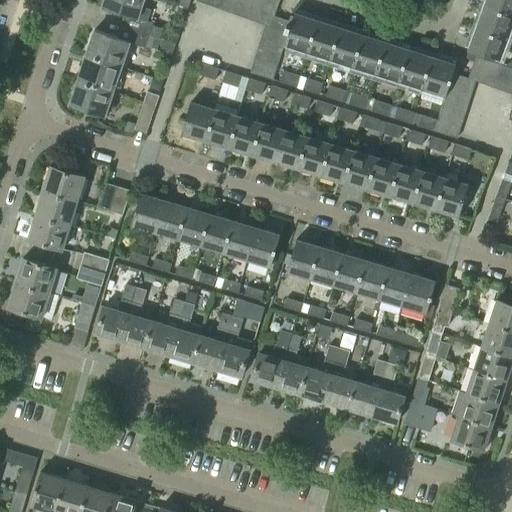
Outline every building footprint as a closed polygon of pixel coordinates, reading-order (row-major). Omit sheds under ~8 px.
[(175,44),(157,38),(160,29),(158,28),(158,26),(151,24),(151,23),(147,22),(151,9),(145,8),(147,0),(102,0),(100,7),(124,15),(120,26),(175,44)] [(221,0),(208,0),(207,4),(218,8),(221,0)] [(234,0),(221,0),(218,8),(229,13),(234,0)] [(234,0),(229,13),(241,17),(247,0),(234,0)] [(247,0),(241,17),(252,21),(260,0),(247,0)] [(272,3),(264,0),(260,0),(252,21),(264,25),(272,3)] [(511,0),(484,0),(483,6),(511,15),(511,0)] [(474,28),(506,39),(511,23),(511,15),(483,6),(474,28)] [(283,45),(307,53),(318,18),(294,10),(293,13),(287,33),(283,45)] [(330,60),(341,25),(318,18),(307,53),(330,60)] [(352,67),(363,33),(341,25),(330,60),(352,67)] [(171,54),(175,44),(120,26),(116,38),(93,30),(85,56),(120,67),(128,43),(143,48),(144,46),(152,48),(152,47),(171,54)] [(283,45),(287,33),(264,26),(260,38),(283,45)] [(475,54),(498,61),(506,39),(474,28),(466,50),(475,54)] [(375,74),(386,41),(363,33),(352,67),(375,74)] [(279,56),(283,45),(260,38),(257,49),(279,56)] [(398,81),(408,48),(386,41),(375,74),(398,81)] [(421,88),(431,56),(408,48),(398,81),(421,88)] [(276,68),(279,56),(257,49),(253,61),(276,68)] [(467,77),(474,80),(490,86),(498,63),(497,63),(498,61),(475,54),(467,77)] [(120,67),(85,56),(76,81),(112,92),(120,67)] [(447,85),(451,73),(454,64),(431,56),(421,88),(444,96),(447,85)] [(276,68),(253,61),(250,73),(272,80),(276,68)] [(510,67),(498,63),(490,86),(501,90),(510,67)] [(199,74),(214,79),(218,69),(202,64),(199,74)] [(511,68),(510,67),(501,90),(511,94),(511,68)] [(245,89),(248,78),(225,71),(218,95),(235,100),(239,87),(245,89)] [(283,71),(280,82),(296,87),(299,76),(283,71)] [(451,73),(447,85),(470,92),(474,80),(467,77),(451,73)] [(248,78),(245,89),(261,94),(264,83),(248,78)] [(303,89),(318,94),(322,83),(306,78),(303,89)] [(112,92),(76,81),(68,106),(103,117),(112,92)] [(271,85),(268,96),(284,101),(287,90),(271,85)] [(326,97),(342,102),(346,90),(330,85),(326,97)] [(467,103),(470,92),(447,85),(444,96),(443,96),(467,103)] [(141,102),(154,106),(158,95),(145,90),(141,102)] [(294,92),(290,103),(307,109),(310,98),(294,92)] [(348,104),(364,109),(368,97),(352,92),(348,104)] [(463,115),(467,103),(443,96),(440,108),(463,115)] [(317,100),(313,111),(330,116),(333,105),(317,100)] [(371,112),(387,116),(391,105),(375,100),(371,112)] [(154,106),(141,102),(133,130),(145,134),(154,106)] [(204,140),(214,109),(190,102),(180,133),(204,140)] [(339,107),(336,118),(353,123),(356,112),(339,107)] [(395,119),(410,124),(413,112),(398,107),(395,119)] [(459,127),(463,115),(440,108),(436,119),(459,127)] [(214,109),(204,140),(227,147),(237,116),(214,109)] [(382,132),(385,121),(362,114),(359,125),(382,132)] [(432,131),(436,119),(422,115),(418,127),(432,131)] [(250,154),(259,123),(237,116),(227,147),(250,154)] [(259,123),(250,154),(273,161),(285,121),(275,118),(273,127),(259,123)] [(436,119),(432,131),(455,138),(459,127),(436,119)] [(285,121),(273,161),(296,168),(305,137),(283,130),(286,121),(285,121)] [(385,121),(382,132),(399,138),(402,126),(385,121)] [(408,128),(405,140),(421,145),(425,134),(408,128)] [(431,136),(427,147),(438,150),(445,153),(448,141),(431,136)] [(305,137),(296,168),(319,175),(328,144),(305,137)] [(454,143),(450,154),(467,160),(466,162),(474,165),(478,150),(454,143)] [(328,144),(319,175),(342,182),(351,151),(328,144)] [(351,151),(342,182),(365,189),(374,158),(351,151)] [(374,158),(365,189),(387,196),(397,164),(374,158)] [(397,164),(387,196),(410,203),(420,171),(397,164)] [(43,191),(77,201),(85,176),(50,166),(43,191)] [(497,193),(506,196),(511,180),(511,170),(506,168),(497,193)] [(420,171),(410,203),(433,210),(443,178),(420,171)] [(443,178),(433,210),(457,217),(458,215),(470,219),(479,189),(443,178)] [(110,211),(118,186),(105,182),(97,207),(110,211)] [(118,186),(110,211),(123,215),(131,190),(118,186)] [(36,214),(70,225),(77,201),(43,191),(36,214)] [(506,196),(497,193),(488,218),(497,222),(506,196)] [(155,232),(164,201),(141,194),(131,225),(155,232)] [(178,239),(187,207),(164,201),(155,232),(178,239)] [(201,246),(210,214),(187,207),(178,239),(201,246)] [(70,225),(36,214),(29,239),(63,249),(70,225)] [(223,253),(233,221),(210,214),(201,246),(223,253)] [(246,260),(256,228),(233,221),(223,253),(246,260)] [(256,228),(246,260),(270,267),(279,235),(256,228)] [(309,279),(319,247),(295,239),(285,271),(309,279)] [(332,285),(342,253),(319,247),(309,279),(332,285)] [(145,265),(148,256),(132,251),(129,261),(145,265)] [(81,265),(106,272),(110,259),(85,252),(81,265)] [(355,292),(365,260),(342,253),(332,285),(355,292)] [(16,282),(59,295),(49,292),(57,267),(23,257),(16,282)] [(169,272),(171,263),(155,258),(153,267),(169,272)] [(378,299),(388,267),(365,260),(355,292),(378,299)] [(106,272),(81,265),(77,277),(102,285),(106,272)] [(192,279),(195,270),(178,265),(175,274),(192,279)] [(401,306),(411,274),(388,267),(378,299),(401,306)] [(215,286),(218,277),(201,272),(198,281),(215,286)] [(411,274),(401,306),(425,313),(434,281),(411,274)] [(238,293),(241,284),(224,279),(221,288),(238,293)] [(59,295),(16,282),(8,307),(29,313),(24,328),(38,332),(42,316),(52,319),(59,295)] [(120,340),(136,287),(126,284),(118,310),(103,306),(95,333),(120,340)] [(437,312),(451,316),(459,288),(446,284),(437,312)] [(261,300),(264,291),(247,286),(244,295),(261,300)] [(136,287),(120,340),(144,347),(152,320),(139,316),(147,290),(136,287)] [(152,320),(144,347),(169,354),(184,301),(174,298),(166,324),(152,320)] [(300,312),(303,302),(287,298),(284,307),(300,312)] [(488,324),(511,331),(511,305),(495,300),(488,324)] [(184,301),(169,354),(193,362),(201,335),(187,331),(195,304),(184,301)] [(89,331),(96,306),(82,302),(74,327),(89,331)] [(323,318),(326,309),(310,304),(307,313),(323,318)] [(233,316),(217,369),(241,376),(249,349),(252,341),(238,337),(243,319),(245,313),(245,312),(235,309),(233,316)] [(346,325),(349,316),(333,311),(330,320),(346,325)] [(201,335),(193,362),(217,369),(233,316),(222,312),(214,339),(201,335)] [(432,331),(442,335),(444,326),(448,327),(451,316),(437,312),(432,331)] [(369,332),(372,323),(357,319),(354,328),(369,332)] [(480,347),(511,357),(511,331),(488,324),(480,347)] [(393,339),(395,330),(379,325),(376,334),(393,339)] [(275,386),(291,333),(281,330),(273,356),(258,352),(250,379),(275,386)] [(425,355),(435,358),(442,335),(432,331),(425,355)] [(416,346),(418,337),(402,332),(399,341),(416,346)] [(291,333),(275,386),(299,393),(307,367),(310,358),(296,354),(302,336),(291,333)] [(348,408),(356,381),(342,377),(354,337),(343,334),(339,348),(323,401),(348,408)] [(323,401),(339,348),(329,345),(322,371),(307,367),(299,393),(323,401)] [(473,370),(505,380),(511,359),(511,357),(480,347),(473,370)] [(418,378),(428,381),(435,358),(425,355),(418,378)] [(383,376),(387,362),(377,359),(373,373),(383,376)] [(387,362),(383,376),(394,380),(398,365),(387,362)] [(466,393),(498,403),(505,380),(473,370),(466,393)] [(428,381),(418,378),(412,397),(425,401),(429,388),(426,387),(428,381)] [(356,381),(348,408),(372,415),(380,388),(356,381)] [(380,388),(372,415),(396,422),(404,396),(380,388)] [(498,403),(466,393),(458,416),(491,427),(498,403)] [(425,401),(412,397),(404,424),(417,428),(422,413),(430,415),(433,407),(424,404),(425,401)] [(491,427),(458,416),(451,440),(483,450),(491,427)] [(16,489),(27,492),(34,469),(22,466),(16,489)] [(55,510),(65,477),(40,470),(31,503),(55,510)] [(65,477),(55,510),(60,511),(80,511),(88,484),(65,477)] [(88,484),(80,511),(106,511),(112,492),(88,484)] [(21,511),(27,492),(16,489),(8,511),(21,511)] [(145,511),(134,508),(136,499),(112,492),(106,511),(145,511)]
